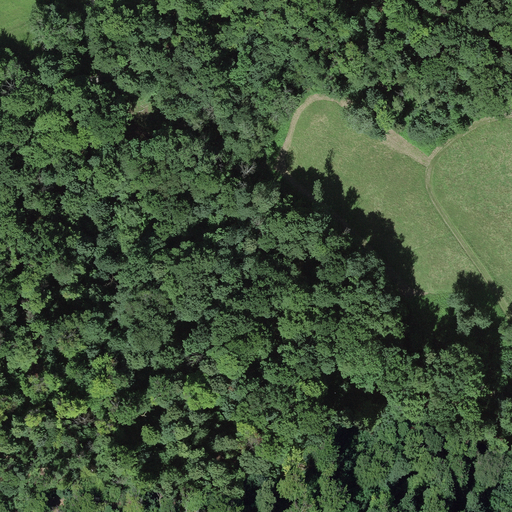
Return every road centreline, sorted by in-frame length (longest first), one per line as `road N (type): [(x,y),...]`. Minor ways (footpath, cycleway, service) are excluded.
road 1 (track): [(92,81),(152,139),(314,223),(364,297),(463,407),(511,444)]
road 2 (track): [(256,0),(121,71),(0,93)]
road 3 (track): [(431,164),(431,195),(511,323)]
road 4 (track): [(431,164),(355,120),(312,109)]
